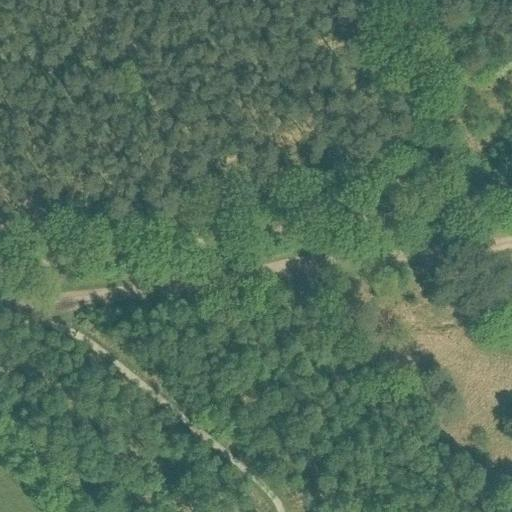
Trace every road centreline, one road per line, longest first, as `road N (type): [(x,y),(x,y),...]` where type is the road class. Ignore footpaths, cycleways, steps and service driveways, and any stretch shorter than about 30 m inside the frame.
road 1 (track): [(0,313),(453,249)]
road 2 (track): [(384,0),(437,209)]
